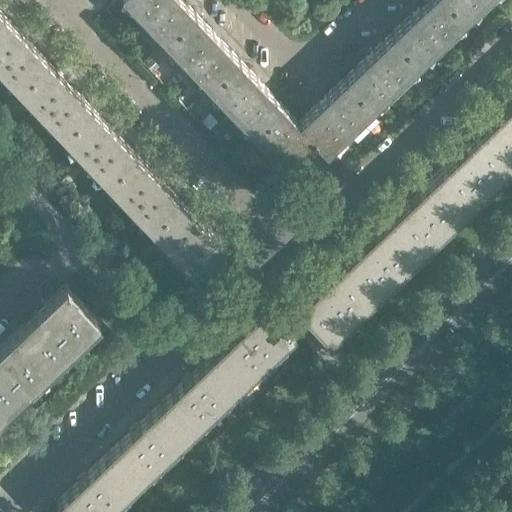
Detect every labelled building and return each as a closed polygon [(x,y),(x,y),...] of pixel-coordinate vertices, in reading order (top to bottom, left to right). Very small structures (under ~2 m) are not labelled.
[(194,11),(183,0),(128,0),(165,39),(194,11)] [(419,60),(465,16),(450,0),(423,0),(391,31),(419,60)] [(450,0),(465,16),(481,0),(450,0)] [(238,57),(194,11),(165,39),(210,85),(238,57)] [(47,59),(6,17),(2,13),(0,15),(0,68),(18,87),(47,59)] [(372,104),(419,60),(391,31),(345,75),(372,104)] [(283,104),(238,57),(210,85),(254,131),(283,104)] [(91,106),(47,59),(18,87),(62,133),(91,106)] [(325,149),(372,104),(345,75),(298,119),(311,132),(310,133),(325,149)] [(511,157),(511,98),(482,127),(511,157)] [(311,132),(298,119),(298,120),(283,104),(254,131),(282,161),(310,133),(311,132)] [(135,152),(91,106),(62,133),(106,180),(135,152)] [(468,205),(511,162),(511,157),(482,127),(436,171),(468,205)] [(366,146),(357,137),(351,143),(359,152),(366,146)] [(179,198),(135,152),(106,180),(150,226),(179,198)] [(511,162),(468,205),(470,207),(511,167),(511,162)] [(422,249),(468,205),(436,171),(389,215),(422,249)] [(224,245),(179,198),(150,226),(195,273),(224,245)] [(468,205),(422,249),(424,251),(470,207),(468,205)] [(375,293),(422,249),(389,215),(343,259),(375,293)] [(422,249),(375,293),(378,295),(424,251),(422,249)] [(328,338),(375,293),(343,259),(296,304),(328,338)] [(84,292),(70,278),(69,279),(70,279),(66,283),(79,297),(84,292)] [(49,359),(94,317),(97,314),(96,313),(96,314),(91,309),(94,306),(87,299),(84,301),(79,297),(66,283),(66,282),(65,281),(18,326),(49,359)] [(375,293),(328,338),(331,340),(378,295),(375,293)] [(268,356),(294,331),(288,325),(290,323),(284,317),(283,319),(265,301),(212,351),(241,381),(268,356)] [(291,322),(290,323),(288,325),(294,331),(296,329),(291,322)] [(0,400),(3,403),(49,359),(18,326),(0,342),(0,400)] [(298,335),(294,331),(268,356),(272,361),(298,335)] [(215,406),(241,381),(212,351),(160,400),(189,431),(215,406)] [(272,361),(268,356),(241,381),(245,386),(272,361)] [(241,381),(215,406),(219,411),(245,386),(241,381)] [(163,456),(189,431),(160,400),(108,450),(137,480),(163,456)] [(215,406),(189,431),(193,435),(219,411),(215,406)] [(189,431),(163,456),(167,460),(193,435),(189,431)] [(103,511),(110,506),(137,480),(108,450),(55,500),(66,511),(103,511)] [(163,456),(137,480),(141,485),(167,460),(163,456)] [(137,480),(110,506),(115,510),(141,485),(137,480)]
